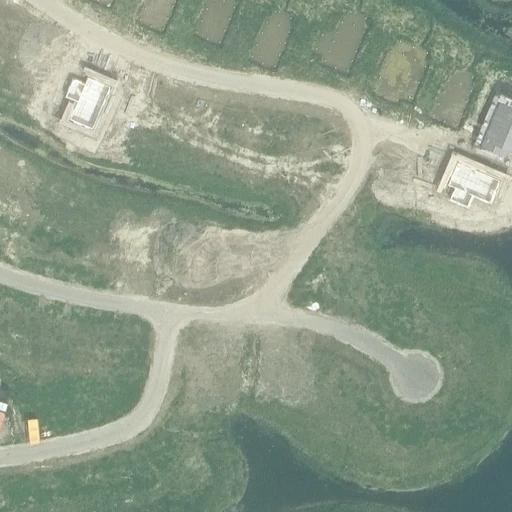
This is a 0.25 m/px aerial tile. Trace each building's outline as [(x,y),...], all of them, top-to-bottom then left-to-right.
[(145,0),(139,16),(164,27),(175,0),(145,0)] [(238,0),(213,0),(200,31),(225,42),(242,2),(238,0)] [(273,10),(256,50),(281,61),(298,21),(273,10)] [(320,24),(311,43),(323,48),(319,56),(344,66),(363,22),(338,11),(331,29),(320,24)] [(25,23),(7,63),(32,74),(50,34),(25,23)] [(393,44),(374,88),(399,98),(401,92),(412,96),(428,59),(393,44)] [(76,71),(68,90),(79,95),(71,113),(96,123),(115,79),(90,68),(87,76),(76,71)] [(457,77),(439,117),(464,128),(482,88),(457,77)] [(497,97),(502,86),(495,83),(490,94),(497,97)] [(149,87),(132,128),(157,138),(174,98),(149,87)] [(511,99),(506,97),(487,140),(511,151),(511,150),(511,99)] [(205,105),(196,125),(208,129),(200,148),(225,157),(243,113),(219,103),(216,110),(205,105)] [(290,121),(271,165),(307,180),(323,143),(312,138),(315,132),(290,121)] [(90,142),(101,147),(104,139),(93,135),(90,142)] [(413,150),(395,191),(420,202),(438,161),(413,150)] [(511,179),(470,161),(460,186),(467,189),(462,200),(482,208),(486,197),(505,205),(511,186),(511,179)]
